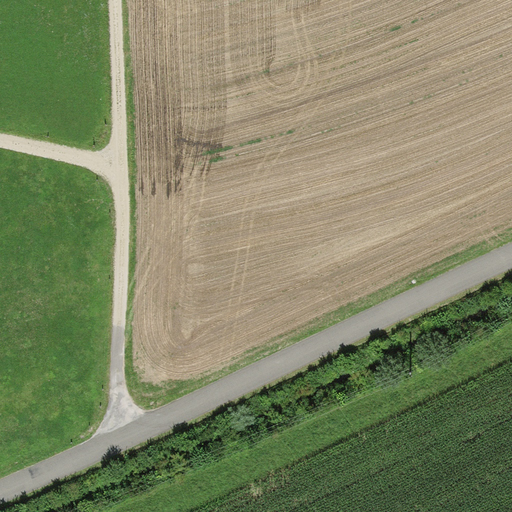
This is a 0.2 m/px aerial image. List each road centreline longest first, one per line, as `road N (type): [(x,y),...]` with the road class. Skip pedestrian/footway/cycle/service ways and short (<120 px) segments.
road 1 (unclassified): [(0,489),(511,255)]
road 2 (track): [(117,439),(115,164)]
road 3 (track): [(116,0),(115,164)]
